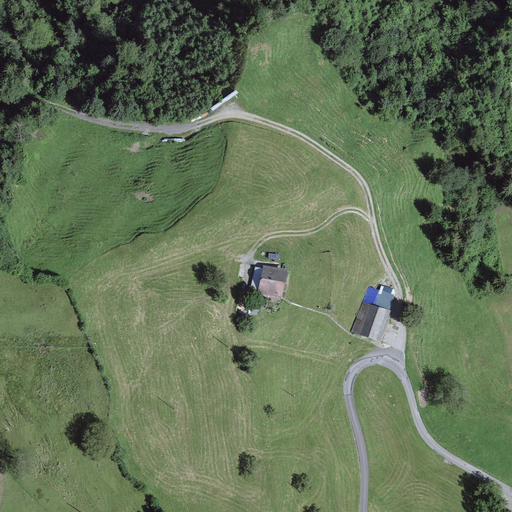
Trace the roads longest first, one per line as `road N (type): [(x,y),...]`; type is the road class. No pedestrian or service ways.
road 1 (track): [(395,364),(401,284),(375,233),(369,190),(298,132),(242,112),(160,131),(38,102),(0,108)]
road 2 (unclassified): [(363,511),(362,450),(347,391),(354,369),(370,360),(390,361),(403,374),(426,438),(511,493)]
